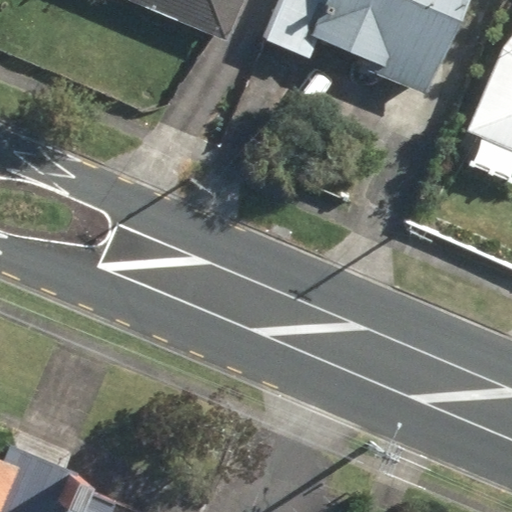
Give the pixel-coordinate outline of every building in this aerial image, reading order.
[(248,0),(141,0),(232,38),(248,0)] [(280,0),(265,35),(315,55),(319,46),(433,93),(471,0),(280,0)] [(511,37),(511,39),(473,124),(511,139),(511,37)] [(0,511),(10,511),(28,471),(0,458),(0,511)] [(96,511),(38,488),(28,511),(96,511)]
